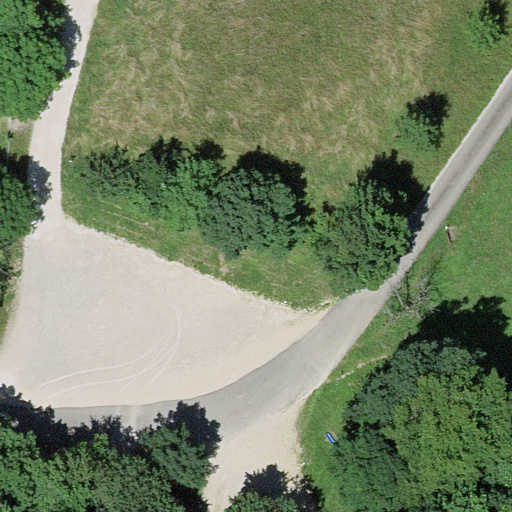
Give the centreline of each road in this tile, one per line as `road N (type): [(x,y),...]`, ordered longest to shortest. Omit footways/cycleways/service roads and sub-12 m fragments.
road 1 (unclassified): [(0,423),(183,417),(333,341),(402,269),(511,105)]
road 2 (track): [(183,417),(76,312),(38,230),(92,0)]
road 3 (track): [(278,511),(183,417)]
